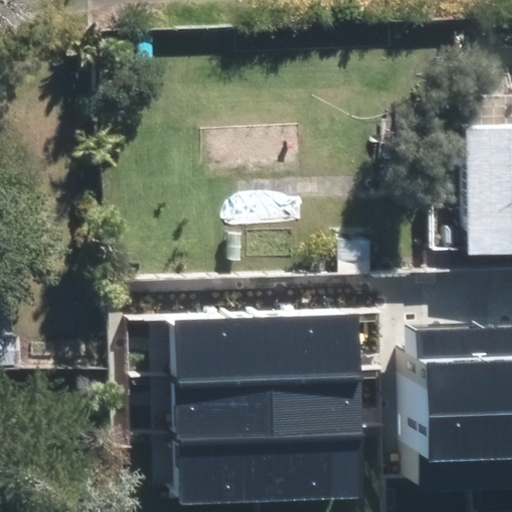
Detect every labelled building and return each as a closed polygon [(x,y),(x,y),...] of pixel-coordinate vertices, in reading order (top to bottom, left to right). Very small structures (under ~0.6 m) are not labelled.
[(511,69),(505,70),(507,107),(499,107),(499,112),(449,115),(454,240),(503,238),(503,243),(511,242),(511,69)] [(134,242),(134,198),(106,197),(106,242),(134,242)] [(362,252),(364,230),(330,228),(328,250),(362,252)] [(363,499),(359,313),(171,317),(175,504),(363,499)] [(511,480),(511,324),(417,327),(421,483),(511,480)] [(13,329),(0,328),(0,355),(12,355),(13,329)]
